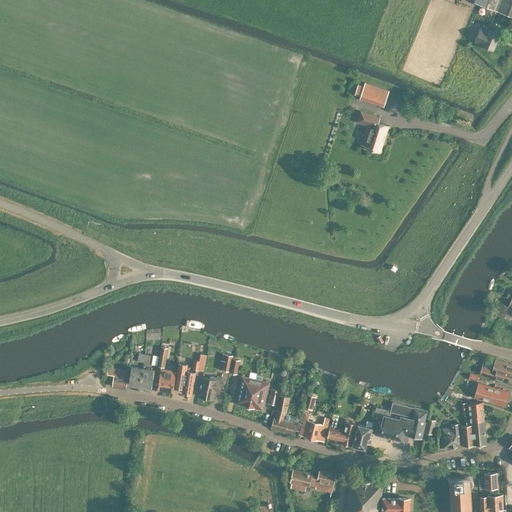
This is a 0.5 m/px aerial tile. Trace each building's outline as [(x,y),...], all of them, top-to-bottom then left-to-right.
[(496,11),(511,16),(511,0),(473,0),(473,2),(496,11)] [(487,29),(487,30),(479,27),(474,41),(481,44),(481,45),(493,50),(499,34),(487,29)] [(365,82),(360,97),(383,105),(388,89),(365,82)] [(363,136),(367,137),(364,146),(380,151),(388,125),(378,122),(380,116),(360,110),(357,121),(367,124),(363,136)] [(501,310),(511,315),(511,296),(508,306),(504,304),(501,310)] [(158,364),(158,365),(164,367),(168,346),(162,345),(160,355),(158,364)] [(192,368),(203,370),(206,354),(200,353),(198,360),(194,359),(192,368)] [(222,369),(229,370),(232,355),(222,353),(221,358),(224,359),(222,369)] [(151,363),(158,364),(160,355),(153,354),(151,363)] [(229,372),(236,373),(239,359),(232,358),(229,372)] [(480,374),(507,382),(509,376),(511,377),(511,364),(495,359),(492,368),(482,365),(480,374)] [(182,388),(182,392),(192,393),(194,379),(197,379),(198,372),(195,372),(186,370),(187,364),(179,363),(174,387),(182,388)] [(129,384),(140,385),(142,368),(132,366),(129,384)] [(112,385),(125,387),(128,370),(107,367),(106,374),(114,375),(112,385)] [(140,385),(151,387),(153,369),(142,368),(140,385)] [(176,371),(175,371),(162,368),(161,376),(159,376),(158,388),(173,391),(176,371)] [(235,402),(249,405),(255,378),(242,374),(235,402)] [(198,395),(213,398),(215,391),(219,392),(221,378),(210,375),(209,378),(202,376),(198,395)] [(255,378),(249,405),(262,408),(269,381),(255,378)] [(475,396),(490,401),(494,387),(478,382),(475,396)] [(494,387),(490,401),(505,405),(509,391),(494,387)] [(268,401),(276,403),(279,389),(271,388),(268,401)] [(271,427),(294,434),(295,429),(299,430),(301,417),(298,416),(297,417),(284,414),(285,411),(286,411),(289,396),(279,394),(278,403),(276,409),(277,409),(275,416),(273,416),(271,427)] [(305,406),(312,408),(316,396),(308,394),(305,406)] [(468,402),(470,420),(470,421),(484,420),(482,401),(476,401),(476,397),(470,398),(470,402),(468,402)] [(373,419),(378,420),(375,432),(375,433),(386,435),(402,439),(407,440),(408,434),(421,437),(425,420),(424,420),(427,409),(414,406),(392,401),(390,410),(376,406),(373,419)] [(300,430),(299,434),(305,435),(304,436),(317,440),(317,439),(324,441),(329,418),(325,417),(323,424),(308,420),(309,413),(305,412),(303,418),(301,417),(299,430),(300,430)] [(424,431),(432,433),(436,419),(428,417),(424,431)] [(342,442),(351,445),(356,423),(347,421),(344,430),(333,428),(335,420),(331,419),(327,437),(334,439),(335,440),(339,441),(341,440),(342,440),(342,442)] [(371,431),(375,432),(378,420),(373,419),(372,422),(367,420),(365,425),(357,423),(352,445),(365,448),(366,443),(367,437),(369,437),(371,431)] [(461,424),(463,444),(474,444),(475,444),(486,443),(484,420),(470,421),(470,420),(466,421),(466,424),(461,424)] [(460,422),(450,423),(450,427),(441,428),(442,447),(462,445),(460,426),(460,422)] [(309,486),(309,484),(315,486),(315,488),(332,491),(336,474),(319,470),(318,475),(312,474),(312,473),(293,468),(290,481),(309,486)] [(484,476),(480,476),(480,488),(490,487),(490,494),(487,494),(487,495),(480,496),(480,511),(488,511),(489,509),(495,509),(495,511),(505,511),(505,508),(503,509),(502,494),(497,494),(497,487),(498,487),(497,472),(484,472),(484,476)] [(470,511),(472,506),(470,477),(461,477),(449,478),(451,507),(452,511),(470,511)] [(344,511),(378,511),(382,483),(349,479),(344,511)] [(326,511),(330,511),(332,511),(336,499),(329,497),(326,511)] [(409,511),(410,498),(398,497),(398,498),(382,497),(382,511),(393,511),(394,511),(395,511),(409,511)]
